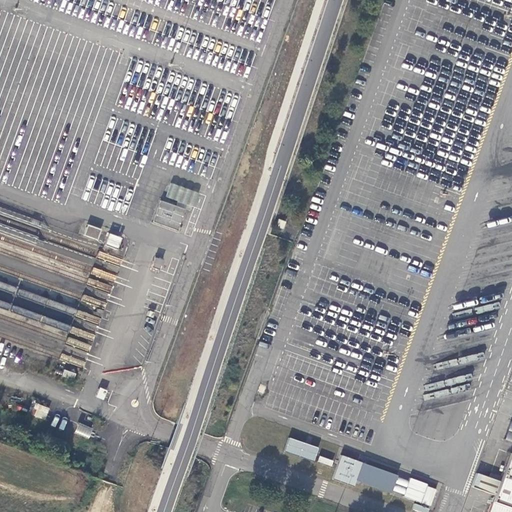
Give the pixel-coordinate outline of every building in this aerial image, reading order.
[(200,209),(205,194),(170,183),(164,199),(186,206),(186,205),(200,209)] [(179,230),(186,208),(159,200),(152,222),(179,230)] [(89,227),(85,238),(102,245),(106,234),(89,227)] [(112,235),(107,247),(120,252),(125,240),(112,235)] [(107,390),(99,387),(95,397),(103,400),(107,390)] [(93,429),(78,423),(74,433),(88,439),(93,429)] [(317,448),(288,437),(283,451),(313,462),(317,448)] [(494,495),(487,511),(511,511),(511,453),(509,453),(499,480),(476,473),(471,487),(494,495)] [(341,455),(332,479),(353,487),(355,480),(391,493),(391,491),(403,495),(402,497),(429,506),(435,489),(426,486),(427,484),(409,478),(407,480),(397,476),(397,475),(341,455)] [(333,461),(318,456),(316,461),(330,467),(333,461)] [(427,511),(428,509),(413,503),(410,510),(417,511),(427,511)]
